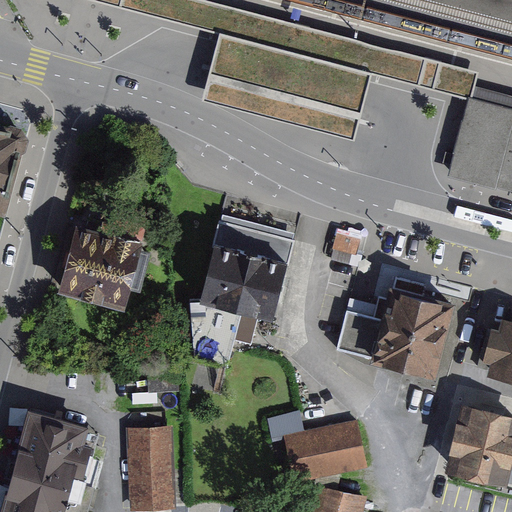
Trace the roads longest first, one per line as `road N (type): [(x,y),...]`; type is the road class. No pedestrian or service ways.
road 1 (residential): [(76,80),(175,109),(328,187),(511,237)]
road 2 (residential): [(76,80),(0,378)]
